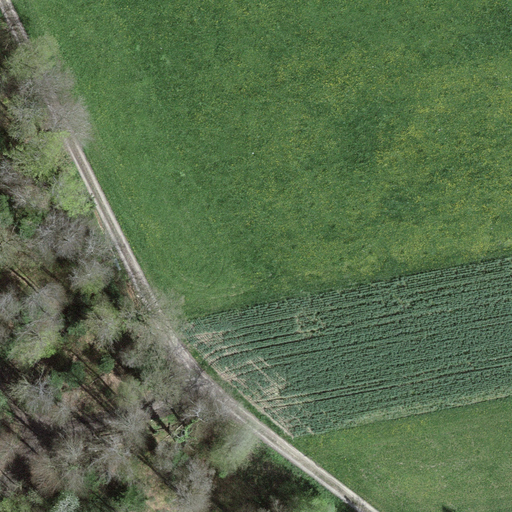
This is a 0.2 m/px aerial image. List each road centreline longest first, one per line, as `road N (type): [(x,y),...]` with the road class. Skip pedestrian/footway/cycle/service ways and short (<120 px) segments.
road 1 (track): [(366,511),(200,384),(141,286),(5,0)]
road 2 (track): [(0,490),(36,437),(200,384)]
